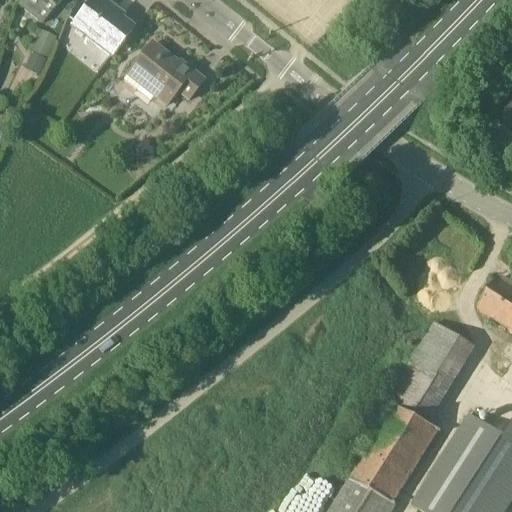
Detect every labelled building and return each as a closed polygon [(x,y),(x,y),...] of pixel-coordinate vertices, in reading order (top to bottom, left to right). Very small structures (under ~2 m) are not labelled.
[(21,0),(17,7),(41,26),(55,8),(56,8),(61,0),(21,0)] [(96,47),(111,59),(132,32),(111,16),(115,11),(100,0),(93,0),(75,22),(100,41),(96,47)] [(54,38),(42,32),(32,55),(44,61),(54,38)] [(164,59),(166,57),(152,46),(127,77),(167,109),(178,95),(189,104),(205,83),(181,64),(176,69),(164,59)] [(511,121),(493,141),(511,158),(511,121)] [(148,143),(135,144),(136,162),(150,161),(148,143)] [(511,288),(499,280),(478,311),(511,333),(511,425),(505,436),(470,413),(411,503),(424,511),(506,511),(511,503),(511,288)] [(471,348),(466,345),(435,325),(386,402),(397,410),(351,482),(332,511),(392,511),(394,509),(391,507),(436,434),(432,432),(422,425),(471,348)]
